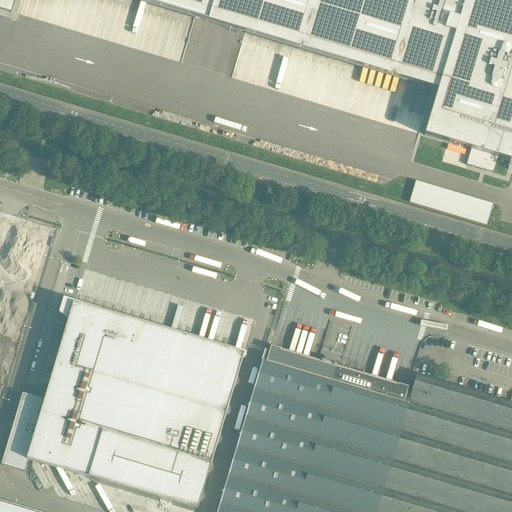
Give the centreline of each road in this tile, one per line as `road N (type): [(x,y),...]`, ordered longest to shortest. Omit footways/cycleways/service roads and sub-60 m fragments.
road 1 (unknown): [(207,511),(262,310),(249,261)]
road 2 (unknown): [(72,208),(0,435)]
